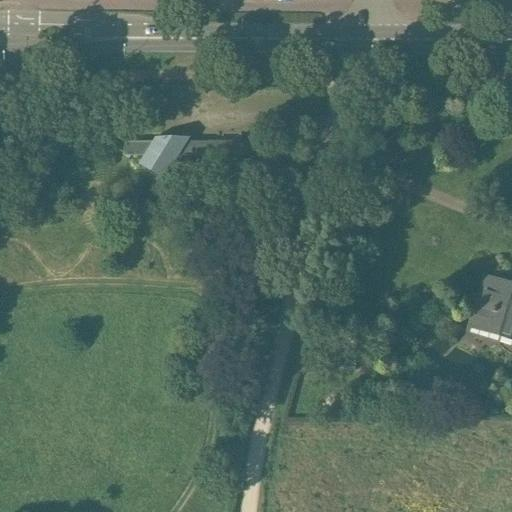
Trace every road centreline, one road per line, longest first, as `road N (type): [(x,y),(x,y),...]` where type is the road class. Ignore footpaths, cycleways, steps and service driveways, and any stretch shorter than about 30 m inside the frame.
road 1 (track): [(349,76),(314,251),(264,416),(250,511)]
road 2 (residential): [(371,8),(33,1),(8,33)]
road 3 (primary): [(8,33),(356,40)]
road 4 (primary): [(356,40),(511,41)]
road 5 (residential): [(511,9),(371,8)]
